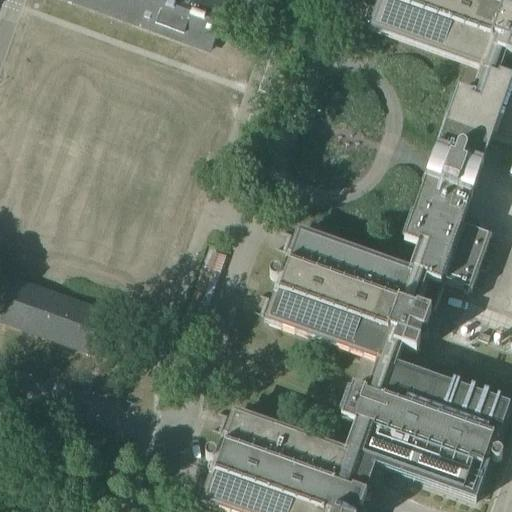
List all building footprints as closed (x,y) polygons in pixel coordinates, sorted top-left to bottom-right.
[(63,0),(209,54),(228,2),(221,0),(63,0)] [(455,191),(472,197),(493,142),(511,149),(511,170),(509,179),(511,179),(511,0),(383,0),(370,36),(480,75),(472,98),(458,94),(427,181),(442,187),(445,184),(447,184),(448,184),(450,184),(452,185),(453,186),(454,187),(454,188),(455,190),(455,191)] [(414,214),(404,245),(417,250),(409,273),(413,274),(412,277),(299,237),(268,325),(381,365),(392,369),(396,370),(402,352),(416,357),(420,346),(422,346),(424,346),(426,345),(426,344),(427,343),(427,342),(428,342),(428,341),(428,340),(428,339),(427,338),(427,337),(426,336),(426,335),(424,334),(431,315),(417,310),(427,283),(441,288),(442,284),(468,294),(466,297),(468,297),(469,294),(472,295),(472,294),(469,293),(478,267),(481,268),(482,267),(479,266),(488,240),(491,241),(491,240),(461,229),(472,197),(455,191),(455,190),(454,188),(454,187),(453,186),(452,185),(450,184),(448,184),(447,184),(445,184),(442,187),(427,181),(415,214),(414,214)] [(199,335),(225,260),(209,254),(184,330),(199,335)] [(16,285),(15,288),(1,325),(99,360),(113,320),(16,285)] [(375,367),(366,394),(352,389),(341,422),(354,427),(345,454),(349,455),(348,458),(235,418),(203,506),(220,511),(360,511),(366,496),(353,491),(363,464),(358,462),(359,459),(472,500),(504,412),(391,372),(392,369),(381,365),(380,368),(375,367)]
